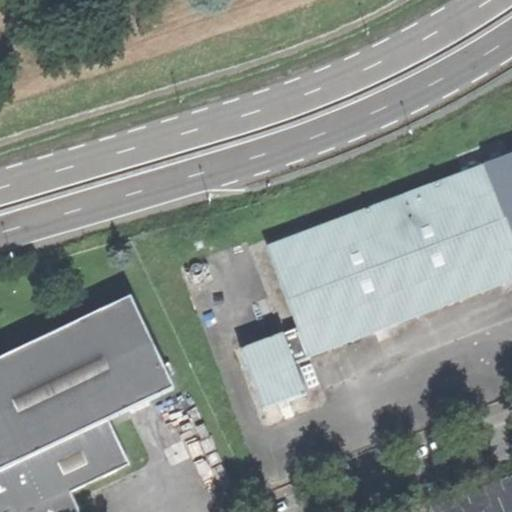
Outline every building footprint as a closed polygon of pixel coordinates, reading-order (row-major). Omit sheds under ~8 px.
[(511,157),(487,167),(511,234),(511,157)] [(299,332),(310,360),(511,285),(511,234),(487,167),(268,249),(299,332)] [(0,360),(0,471),(110,421),(175,390),(133,299),(0,360)] [(310,360),(299,332),(242,353),(266,415),(307,399),(295,366),(310,360)] [(131,466),(110,421),(0,471),(0,511),(80,511),(72,493),(131,466)] [(511,478),(431,511),(509,511),(511,511),(511,478)]
